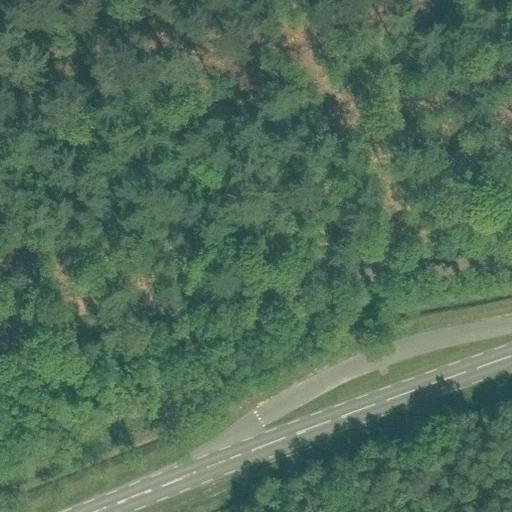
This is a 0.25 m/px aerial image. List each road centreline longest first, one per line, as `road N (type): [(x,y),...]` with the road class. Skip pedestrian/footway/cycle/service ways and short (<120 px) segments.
road 1 (track): [(0,358),(364,292),(511,274)]
road 2 (primary): [(101,511),(511,359)]
